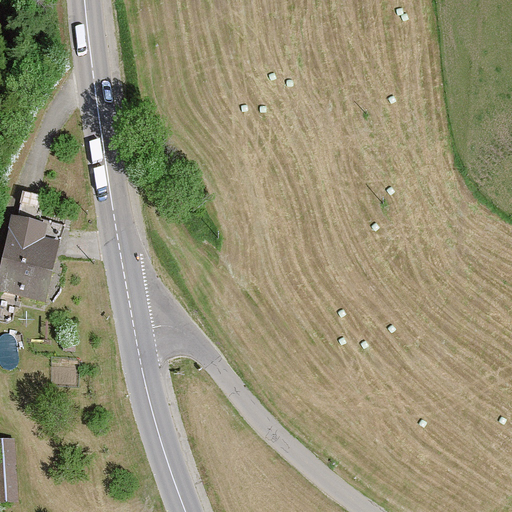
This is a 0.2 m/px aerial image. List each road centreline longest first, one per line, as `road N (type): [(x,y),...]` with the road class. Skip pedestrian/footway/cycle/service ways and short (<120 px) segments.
road 1 (secondary): [(131,321),(84,0)]
road 2 (unclassified): [(131,321),(187,336),(279,441),(367,511)]
road 3 (secondary): [(185,511),(131,321)]
